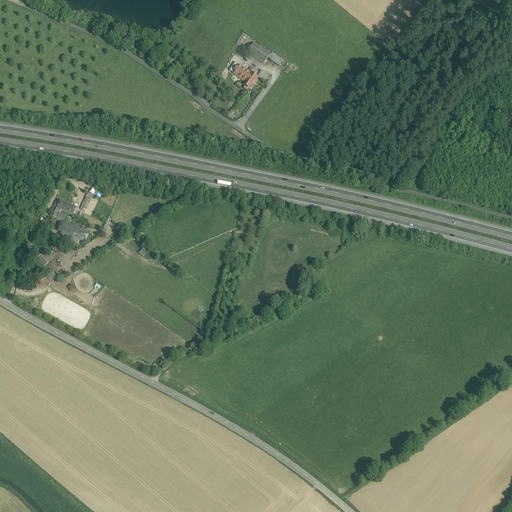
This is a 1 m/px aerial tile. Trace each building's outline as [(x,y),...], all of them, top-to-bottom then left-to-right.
[(271,55),(254,43),(247,53),(264,64),(268,59),(271,55)] [(282,63),(271,55),(268,59),(279,67),(282,63)] [(248,72),(239,65),(233,73),(245,82),(243,85),(249,89),(258,77),(252,73),(251,74),(248,72)] [(88,192),(80,210),(85,212),(93,195),(88,192)] [(77,208),(60,201),(57,208),(61,210),(73,216),(77,208)] [(88,233),(65,223),(61,232),(61,233),(61,232),(61,233),(60,235),(68,239),(68,240),(78,245),(80,241),(84,243),(88,233)] [(54,236),(47,232),(46,234),(42,240),(44,241),(49,244),(54,236)] [(64,242),(54,236),(49,244),(49,246),(54,249),(56,244),(61,247),(64,242)] [(138,253),(142,257),(146,252),(142,248),(138,253)] [(39,255),(34,260),(43,268),(48,262),(39,255)] [(44,276),(33,282),(36,288),(47,282),(44,276)]
